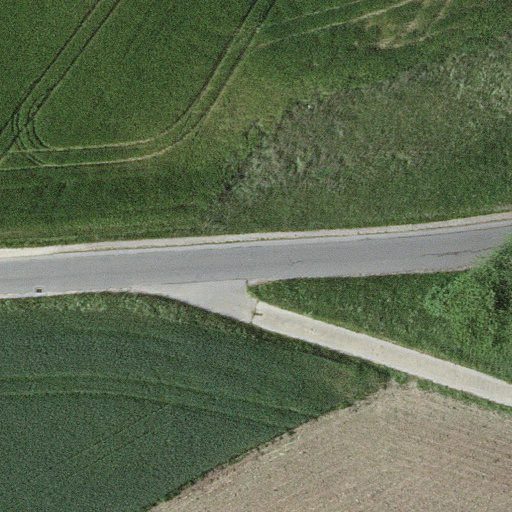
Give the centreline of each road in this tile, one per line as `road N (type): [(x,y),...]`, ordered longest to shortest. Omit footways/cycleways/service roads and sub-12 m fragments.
road 1 (tertiary): [(0,274),(511,240)]
road 2 (track): [(175,266),(205,291),(261,316),(511,397)]
